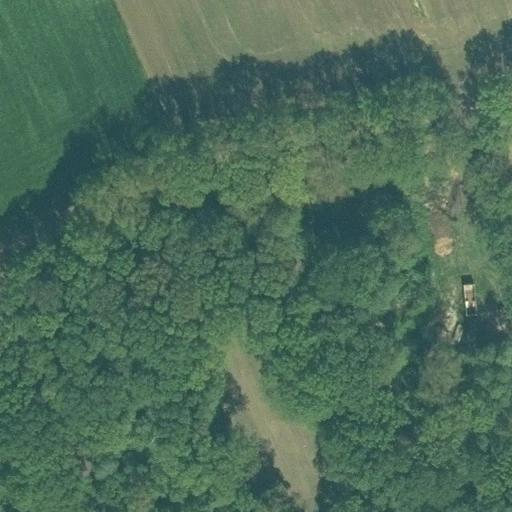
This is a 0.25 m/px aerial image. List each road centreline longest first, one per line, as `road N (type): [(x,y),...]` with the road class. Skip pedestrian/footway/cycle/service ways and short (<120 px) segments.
road 1 (track): [(0,252),(229,150),(511,100)]
road 2 (unclassified): [(94,511),(0,319)]
